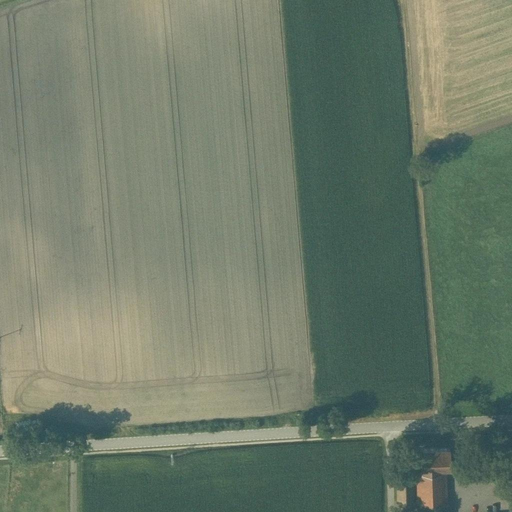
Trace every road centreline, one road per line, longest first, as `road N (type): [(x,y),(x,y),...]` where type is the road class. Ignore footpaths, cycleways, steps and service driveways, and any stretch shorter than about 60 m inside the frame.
road 1 (tertiary): [(73,448),(390,429)]
road 2 (tertiary): [(390,429),(511,422)]
